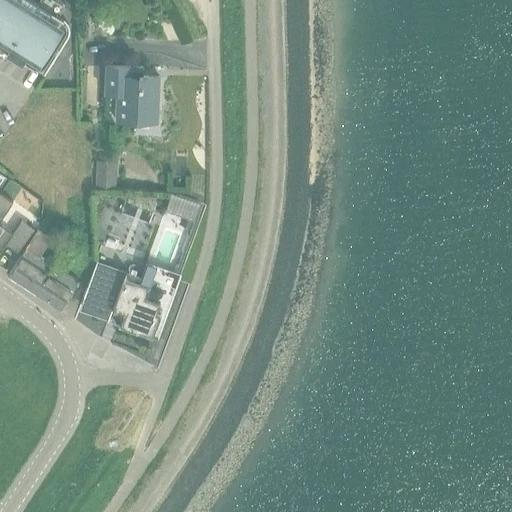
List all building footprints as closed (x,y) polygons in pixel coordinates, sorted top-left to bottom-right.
[(0,0),(0,45),(44,73),(75,25),(35,0),(0,0)] [(81,12),(80,32),(88,32),(88,12),(81,12)] [(158,96),(159,75),(130,74),(130,64),(106,63),(105,92),(117,93),(116,120),(157,121),(158,96)] [(96,160),(95,187),(117,187),(117,160),(96,160)] [(45,180),(32,201),(47,210),(60,189),(45,180)] [(0,193),(0,252),(6,244),(18,252),(34,228),(21,219),(12,232),(0,223),(0,220),(13,202),(0,193)] [(171,194),(165,210),(194,221),(200,205),(171,194)] [(33,293),(52,265),(36,255),(47,238),(37,231),(7,276),(33,293)] [(52,265),(33,293),(61,311),(79,282),(64,273),(77,252),(65,244),(52,265)] [(96,261),(83,298),(84,298),(123,313),(119,326),(151,338),(160,313),(156,311),(160,301),(164,303),(173,278),(145,268),(140,283),(124,276),(126,271),(96,261)]
